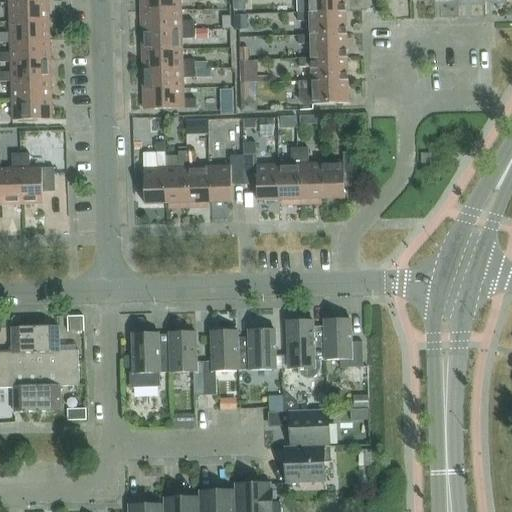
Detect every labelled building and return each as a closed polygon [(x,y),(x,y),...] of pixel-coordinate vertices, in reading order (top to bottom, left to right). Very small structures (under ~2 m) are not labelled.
[(140,0),(141,12),(181,11),(181,0),(185,0),(140,0)] [(309,0),(310,13),(346,12),(345,0),(309,0)] [(8,3),(9,22),(49,22),(48,2),(8,3)] [(246,2),(234,3),(234,11),(246,10),(246,2)] [(181,11),(141,12),(142,32),(194,30),(194,21),(181,22),(181,11)] [(310,22),(310,36),(346,35),(346,12),(310,13),(298,13),(298,22),(310,22)] [(248,15),(234,16),(234,31),(248,31),(248,15)] [(230,17),(222,17),(222,31),(230,31),(230,17)] [(10,42),(49,41),(49,22),(9,22),(9,33),(0,33),(0,43),(10,43),(10,42)] [(142,32),(142,51),(182,50),(182,39),(194,39),(194,30),(142,32)] [(209,30),(196,30),(196,40),(209,39),(209,30)] [(311,45),(311,59),(347,58),(346,35),(310,36),(298,36),(299,45),(311,45)] [(50,61),(49,41),(10,42),(10,43),(10,53),(0,53),(0,62),(10,62),(50,61)] [(248,48),(239,49),(239,62),(248,62),(248,48)] [(182,61),(182,50),(142,51),(143,71),(195,69),(195,63),(195,60),(182,61)] [(311,67),(312,81),(312,82),(348,81),(347,58),(311,59),(299,59),(299,68),(311,67)] [(11,81),(51,80),(50,61),(10,62),(10,72),(0,72),(0,82),(11,82),(11,81)] [(248,62),(239,62),(240,84),(248,84),(256,84),(255,77),(255,62),(248,62)] [(143,91),(183,89),(183,79),(195,78),(195,69),(143,71),(143,91)] [(211,70),(196,70),(196,78),(205,78),(211,78),(211,70)] [(51,100),(51,80),(11,81),(11,82),(11,101),(51,100)] [(300,102),(304,106),(348,104),(348,81),(312,82),(312,81),(300,82),(300,102)] [(248,84),(240,84),(240,97),(241,113),(256,113),(256,104),(249,97),(248,84)] [(184,100),(183,89),(143,91),(144,111),(196,109),(196,100),(184,100)] [(232,90),(220,90),(220,101),(233,101),(232,90)] [(12,121),(52,120),(51,100),(11,101),(12,121)] [(206,120),(188,121),(189,133),(206,132),(206,120)] [(159,143),(156,146),(156,153),(165,153),(165,143),(159,143)] [(256,144),(243,144),(244,156),(257,156),(256,144)] [(279,165),(280,201),(286,201),(286,206),(301,205),(300,149),(291,149),(292,165),(279,165)] [(308,149),(300,149),(301,205),(317,205),(317,200),(323,200),(322,164),(309,164),(308,149)] [(187,152),(189,209),(204,208),(204,203),(210,203),(209,167),(196,168),(196,151),(187,152)] [(173,209),(189,209),(187,152),(178,152),(179,168),(166,169),(167,204),(173,204),(173,209)] [(167,204),(166,169),(165,153),(156,153),(157,169),(153,169),(153,178),(140,178),(140,186),(141,186),(144,188),(145,205),(167,204)] [(345,183),(357,183),(356,153),(343,153),(343,163),(322,164),(323,200),(345,199),(345,183)] [(12,169),(0,170),(1,206),(22,205),(20,154),(11,155),(12,169)] [(43,204),(42,193),(55,192),(54,168),(30,169),(29,154),(20,154),(22,205),(43,204)] [(421,154),(421,164),(431,164),(431,154),(421,154)] [(209,167),(210,203),(232,203),(232,186),(244,186),(244,156),(230,156),(231,167),(209,167)] [(244,156),(244,186),(257,186),(258,202),(280,201),(279,165),(257,166),(257,156),(244,156)] [(83,317),(68,317),(68,332),(83,332),(84,332),(83,317)] [(324,328),(325,361),(340,360),(340,369),(363,368),(362,342),(351,343),(351,320),(324,321),(324,328)] [(287,322),(288,356),(276,356),(276,370),(298,370),(298,373),(301,377),(304,379),(309,381),(314,380),(318,377),(320,373),(322,369),(321,361),(325,361),(324,328),(314,328),(313,321),(287,322)] [(0,370),(36,370),(35,327),(12,328),(12,353),(0,353),(0,370)] [(58,327),(35,327),(36,370),(79,368),(78,351),(59,351),(58,327)] [(276,370),(276,356),(275,330),(248,331),(249,338),(238,338),(239,371),(276,370)] [(239,371),(238,338),(238,331),(211,332),(212,362),(204,363),(205,396),(217,396),(216,372),(239,371)] [(170,340),(171,373),(193,372),(194,396),(205,396),(204,363),(197,363),(196,333),(169,333),(170,340)] [(133,371),(133,373),(129,373),(130,389),(160,388),(160,374),(171,373),(170,340),(159,341),(159,334),(132,335),(133,360),(133,371)] [(133,371),(133,360),(122,361),(123,371),(133,371)] [(79,368),(36,370),(37,412),(60,412),(60,387),(79,386),(79,368)] [(36,370),(0,370),(0,388),(13,388),(14,413),(37,412),(36,370)] [(367,395),(354,396),(354,408),(354,410),(369,410),(369,395),(367,395)] [(220,409),(220,410),(237,410),(237,408),(237,399),(220,399),(220,409)] [(86,408),(67,409),(67,420),(67,422),(87,421),(87,408),(86,408)] [(285,448),(329,447),(328,410),(290,412),(291,447),(285,448)] [(185,417),(175,417),(175,429),(185,428),(185,417)] [(323,447),(329,447),(285,448),(286,484),(325,483),(323,447)] [(370,451),(359,451),(359,468),(371,468),(372,468),(371,451),(370,451)] [(235,511),(281,511),(281,503),(272,503),(271,484),(235,485),(234,485),(234,491),(235,491),(235,511)] [(199,498),(199,511),(235,511),(235,491),(234,491),(199,492),(199,498)] [(163,505),(164,505),(164,511),(199,511),(199,498),(164,499),(163,499),(163,505)]
